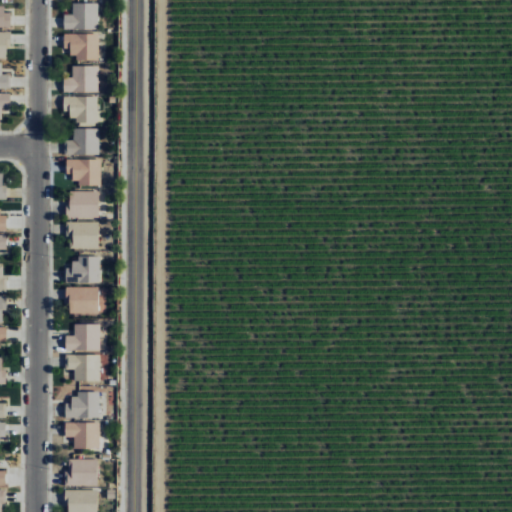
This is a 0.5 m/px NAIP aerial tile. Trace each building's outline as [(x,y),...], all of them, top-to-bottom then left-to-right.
[(0,1),(0,27),(11,28),(10,12),(4,12),(4,2),(0,1)] [(63,29),(97,29),(98,3),(72,2),(72,14),(64,14),(63,29)] [(10,31),(0,31),(0,58),(7,58),(7,47),(10,47),(10,31)] [(98,34),(64,34),(64,49),(70,49),(70,59),(98,59),(98,34)] [(2,63),(0,62),(0,89),(10,90),(10,74),(2,74),(2,63)] [(98,66),(72,65),(71,78),(63,77),(63,92),(98,93),(98,66)] [(0,119),(1,120),(2,107),(10,108),(10,93),(0,93),(0,119)] [(63,96),(63,111),(70,111),(70,122),(103,122),(103,110),(97,110),(97,97),(63,96)] [(99,155),(99,128),(73,128),(73,140),(65,139),(64,154),(99,155)] [(101,159),(66,159),(66,174),(72,174),(72,184),(100,184),(101,159)] [(68,218),(98,218),(100,191),(69,190),(68,218)] [(99,248),(99,221),(67,222),(68,249),(99,248)] [(100,283),(99,257),(71,257),(71,268),(65,268),(66,283),(100,283)] [(98,287),(67,287),(68,314),(98,314),(98,287)] [(100,324),(74,324),(74,335),(65,335),(65,351),(100,351),(100,324)] [(100,355),(66,355),(65,369),(74,370),(74,381),(100,382),(100,355)] [(99,393),(71,393),(71,403),(65,403),(64,418),(99,419),(99,393)] [(100,423),(65,422),(65,437),(74,437),(73,448),(100,449),(100,423)] [(98,459),(67,459),(67,486),(97,486),(98,459)] [(97,511),(98,490),(65,489),(64,504),(68,505),(68,511),(97,511)]
